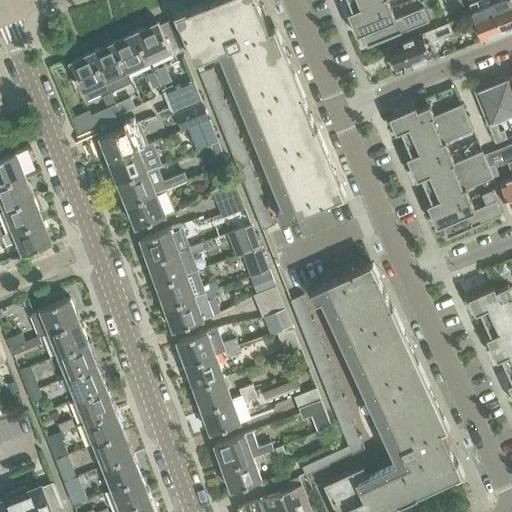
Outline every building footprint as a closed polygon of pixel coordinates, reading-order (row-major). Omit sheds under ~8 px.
[(205,2),(188,9),(190,15),(178,20),(195,61),(229,47),(293,202),(276,208),(281,220),(338,197),(333,185),(339,183),(325,149),(319,151),(310,129),(316,127),(302,93),(297,96),(288,74),(293,71),(280,38),(274,40),(257,0),(211,0),(205,3),(205,2)] [(347,11),(352,23),(391,7),(388,0),(348,0),(352,9),(347,11)] [(398,13),(424,3),(422,0),(403,0),(394,4),(398,13)] [(484,40),(501,33),(490,4),(492,4),(490,0),(476,0),(466,0),(483,41),(485,41),(484,40)] [(501,0),(492,4),(490,4),(501,33),(511,28),(511,5),(510,0),(501,0)] [(395,17),(391,7),(352,23),(357,35),(362,33),(367,45),(429,20),(423,6),(395,17)] [(156,22),(134,32),(147,60),(169,50),(171,55),(181,51),(172,31),(163,36),(156,22)] [(430,38),(451,29),(448,23),(387,46),(391,56),(388,61),(390,68),(396,69),(396,70),(414,63),(417,65),(424,63),(424,59),(431,57),(429,53),(435,51),(430,38)] [(134,32),(112,42),(125,70),(147,60),(134,32)] [(112,42),(90,52),(103,80),(107,78),(125,70),(112,42)] [(111,88),(107,78),(103,80),(90,52),(68,62),(81,90),(83,89),(88,99),(108,90),(111,88)] [(262,228),(275,222),(272,214),(271,215),(264,199),(266,199),(256,175),(255,176),(249,160),(250,160),(241,136),(240,137),(233,121),(235,121),(225,97),(224,98),(218,82),(219,82),(213,66),(200,71),(262,228)] [(160,68),(152,71),(158,84),(166,80),(160,68)] [(153,86),(158,84),(152,71),(148,73),(153,86)] [(493,83),(492,84),(505,116),(511,113),(511,79),(511,76),(505,79),(502,77),(494,80),(493,83)] [(172,89),(177,99),(198,90),(194,80),(172,89)] [(496,120),(505,116),(492,84),(491,84),(488,82),(480,85),(480,89),(474,91),(494,142),(507,137),(504,129),(500,131),(496,120)] [(111,91),(102,95),(106,104),(115,100),(111,91)] [(131,95),(116,102),(120,112),(135,105),(131,95)] [(203,101),(179,110),(175,112),(181,129),(187,127),(210,118),(203,101)] [(401,130),(406,142),(467,116),(462,102),(434,114),(429,103),(417,109),(416,104),(389,116),(396,132),(401,130)] [(104,107),(93,112),(98,123),(109,118),(104,107)] [(407,156),(412,168),(450,151),(446,141),(473,129),(467,116),(406,142),(411,154),(407,156)] [(210,118),(187,127),(196,149),(210,143),(218,140),(210,118)] [(127,124),(98,137),(107,160),(137,147),(148,143),(149,143),(139,120),(127,124)] [(218,140),(210,143),(217,161),(225,158),(226,158),(218,140)] [(137,147),(107,160),(116,182),(146,170),(158,165),(162,163),(156,148),(153,141),(149,143),(148,143),(137,147)] [(421,177),(427,189),(488,163),(482,149),(454,161),(450,151),(412,168),(417,179),(421,177)] [(0,157),(0,184),(24,175),(14,152),(0,157)] [(511,157),(509,159),(506,160),(511,175),(511,176),(500,181),(511,212),(511,211),(511,157)] [(427,203),(432,215),(470,198),(466,188),(494,176),(488,163),(427,189),(432,201),(427,203)] [(146,170),(116,182),(125,204),(155,192),(166,187),(167,187),(164,179),(158,165),(146,170)] [(164,179),(167,187),(188,178),(185,170),(164,179)] [(0,184),(0,199),(4,209),(33,197),(24,175),(0,184)] [(213,191),(217,201),(239,193),(235,182),(213,191)] [(155,192),(125,204),(134,227),(143,223),(164,215),(175,210),(166,187),(155,192)] [(475,208),(470,198),(432,215),(437,226),(442,224),(447,237),(502,213),(492,189),(481,193),(486,203),(475,208)] [(243,204),(239,193),(217,201),(222,212),(243,204)] [(42,219),(33,197),(4,209),(13,231),(42,219)] [(51,242),(42,219),(13,231),(2,235),(6,245),(17,241),(22,254),(51,242)] [(146,235),(138,238),(147,261),(189,246),(181,223),(168,227),(146,235)] [(251,223),(228,233),(237,254),(242,252),(260,245),(251,223)] [(189,246),(147,261),(148,265),(155,284),(197,268),(192,252),(204,248),(201,241),(189,246)] [(246,251),(255,273),(269,267),(260,246),(246,251)] [(366,264),(310,289),(315,301),(331,294),(407,463),(371,479),(364,463),(324,481),(338,511),(376,511),(389,506),(387,500),(397,496),(400,502),(418,494),(417,493),(457,475),(451,463),(457,461),(437,417),(442,415),(427,382),(421,384),(411,363),(417,360),(402,327),(396,330),(386,308),(392,306),(377,273),(371,275),(366,264)] [(197,268),(155,284),(163,306),(218,286),(215,280),(203,284),(197,268)] [(269,269),(251,275),(258,293),(276,286),(269,269)] [(480,311),(485,323),(511,310),(511,292),(508,283),(496,289),(494,285),(468,297),(475,313),(480,311)] [(218,286),(163,306),(172,330),(191,323),(202,319),(214,315),(208,297),(220,293),(218,286)] [(254,295),(257,304),(280,296),(276,286),(258,293),(254,295)] [(307,301),(303,293),(290,298),(348,444),(302,465),(306,474),(329,463),(329,462),(351,451),(352,453),(364,447),(359,434),(358,434),(352,419),(353,419),(344,395),(342,395),(336,380),(338,380),(328,356),(327,356),(321,341),(322,341),(313,317),(311,317),(305,302),(307,301)] [(269,313),(276,330),(291,324),(280,296),(257,304),(262,316),(269,313)] [(31,315),(39,335),(39,336),(48,332),(78,320),(69,297),(39,309),(40,312),(31,315)] [(486,337),(491,348),(511,338),(511,310),(485,323),(491,335),(486,337)] [(48,332),(57,354),(87,342),(78,320),(48,332)] [(300,347),(291,324),(276,330),(285,353),(300,347)] [(176,341),(185,364),(215,353),(206,330),(176,341)] [(6,338),(10,347),(25,341),(24,340),(21,332),(6,338)] [(39,336),(39,335),(24,340),(25,341),(10,347),(12,353),(42,342),(39,336)] [(222,342),(224,349),(238,344),(235,337),(222,342)] [(501,357),(507,369),(511,366),(511,338),(491,348),(497,360),(501,357)] [(57,354),(66,377),(96,364),(87,342),(57,354)] [(241,351),(238,344),(224,349),(227,356),(241,351)] [(185,364),(193,386),(223,375),(215,353),(185,364)] [(66,377),(75,399),(105,387),(96,364),(66,377)] [(193,386),(201,409),(231,398),(223,375),(193,386)] [(293,378),(264,389),(267,398),(296,388),(293,378)] [(6,384),(10,394),(15,408),(22,405),(13,382),(6,384)] [(240,388),(242,394),(255,389),(253,383),(240,388)] [(39,387),(28,392),(32,400),(43,396),(39,387)] [(75,399),(84,421),(114,409),(105,387),(75,399)] [(294,396),(298,406),(320,398),(316,387),(294,396)] [(258,396),(255,389),(242,394),(244,401),(258,396)] [(240,421),(231,398),(201,409),(210,432),(240,421)] [(331,425),(320,398),(298,406),(302,418),(312,414),(318,430),(331,425)] [(84,421),(93,443),(123,431),(114,409),(84,421)] [(59,423),(62,430),(75,425),(72,417),(59,423)] [(47,436),(46,436),(49,443),(64,437),(62,430),(47,436)] [(214,444),(222,466),(252,456),(262,452),(274,448),(271,441),(258,446),(253,430),(214,444)] [(93,443),(102,466),(132,454),(123,431),(93,443)] [(64,443),(51,448),(55,459),(67,454),(68,453),(64,443)] [(274,448),(262,452),(265,459),(285,451),(282,444),(274,448)] [(55,459),(54,459),(63,481),(76,476),(67,454),(55,459)] [(102,466),(111,488),(141,476),(132,454),(102,466)] [(260,479),(252,456),(222,466),(231,490),(260,479)] [(93,469),(78,475),(82,484),(96,478),(93,469)] [(111,488),(120,510),(150,498),(141,476),(111,488)] [(310,511),(300,483),(233,507),(234,511),(310,511)] [(26,485),(13,490),(22,511),(60,511),(50,484),(39,488),(38,485),(28,489),(26,485)] [(4,498),(0,499),(0,506),(2,511),(22,511),(13,490),(3,494),(4,498)] [(84,490),(70,495),(73,503),(87,497),(84,490)] [(155,511),(150,498),(120,510),(120,511),(155,511)]
